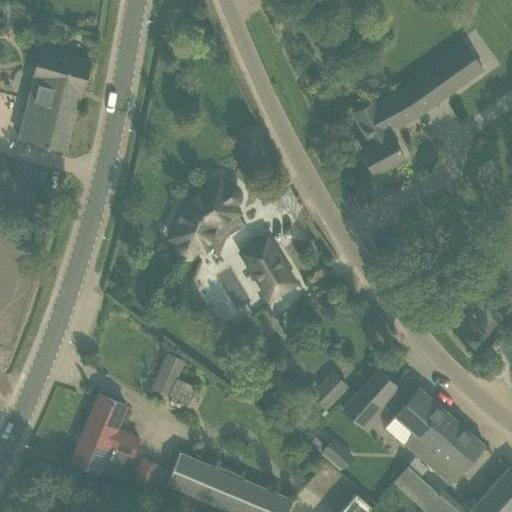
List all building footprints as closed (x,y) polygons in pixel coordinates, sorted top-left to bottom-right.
[(373,101),(353,112),(371,144),(361,149),(374,172),(404,156),(391,133),(389,129),(419,113),(482,68),(465,44),(402,89),(375,104),(373,101)] [(82,90),(90,60),(49,49),(40,46),(32,75),(35,76),(19,137),(30,139),(29,140),(64,150),(80,89),(82,90)] [(194,251),(197,247),(205,251),(215,225),(238,211),(234,204),(238,201),(238,199),(240,196),(240,194),(238,190),(238,188),(235,186),(233,185),(229,184),(227,184),(224,185),(223,186),(219,179),(200,190),(200,189),(199,190),(191,195),(190,196),(184,199),(169,236),(177,239),(176,244),(176,246),(178,249),(179,251),(182,253),(183,254),(188,254),(189,254),(193,252),(194,251)] [(241,251),(269,298),(295,282),(267,236),(241,251)] [(158,371),(176,379),(185,359),(167,351),(158,371)] [(397,384),(379,368),(344,408),(362,423),(397,384)] [(347,385),(333,371),(322,383),(336,397),(347,385)] [(394,414),(414,431),(431,446),(455,419),(418,386),(394,414)] [(126,405),(98,394),(71,460),(99,471),(99,469),(117,476),(127,453),(131,455),(139,437),(116,428),(126,405)] [(450,483),(484,445),(455,419),(431,446),(421,457),(450,483)] [(334,437),(321,451),(341,468),(353,454),(334,437)] [(287,511),(293,499),(189,456),(179,452),(173,467),(166,483),(234,511),(287,511)] [(134,479),(149,485),(160,490),(169,470),(157,465),(143,459),(134,479)] [(468,511),(462,511),(420,475),(408,464),(393,480),(428,511),(511,511),(511,468),(508,466),(468,511)] [(368,511),(371,507),(354,492),(338,511),(368,511)]
